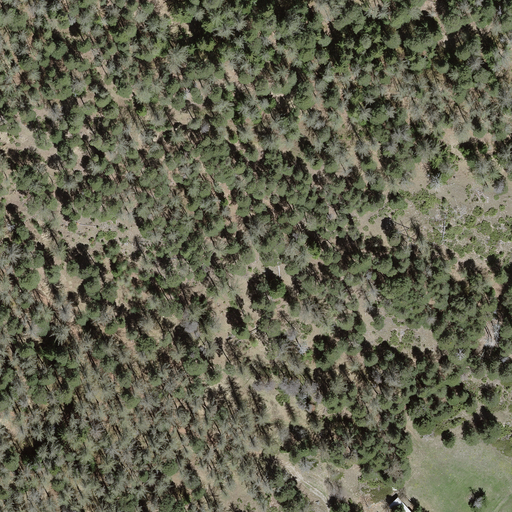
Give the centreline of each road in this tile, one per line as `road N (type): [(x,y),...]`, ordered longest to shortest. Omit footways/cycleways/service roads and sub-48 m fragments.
road 1 (track): [(329,511),(309,480),(249,454),(129,374),(30,274),(0,262)]
road 2 (track): [(0,453),(74,434),(215,431)]
